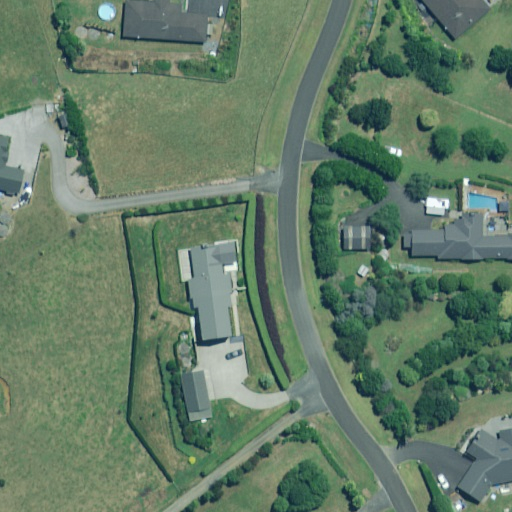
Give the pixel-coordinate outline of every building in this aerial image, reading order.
[(126,2),(124,36),(203,41),(205,14),(180,12),(181,5),(169,4),(169,0),(155,0),(155,4),(126,2)] [(422,0),(455,39),(491,10),(483,0),(422,0)] [(0,188),(19,192),(23,170),(4,167),(9,138),(0,136),(0,188)] [(411,247),(412,257),(439,257),(439,259),(507,258),(507,259),(511,259),(511,235),(483,236),(483,214),(462,215),(453,215),(454,225),(445,225),(445,229),(411,230),(411,234),(405,234),(406,247),(411,247)] [(370,225),(344,226),(345,250),(371,250),(370,225)] [(233,244),(189,251),(203,340),(233,336),(226,292),(231,292),(228,274),(223,274),(222,265),(236,262),(233,244)] [(203,372),(182,376),(189,412),(210,408),(203,372)] [(480,500),(490,484),(511,478),(511,428),(499,432),(501,439),(497,440),(482,430),(468,452),(477,458),(459,486),(480,500)]
